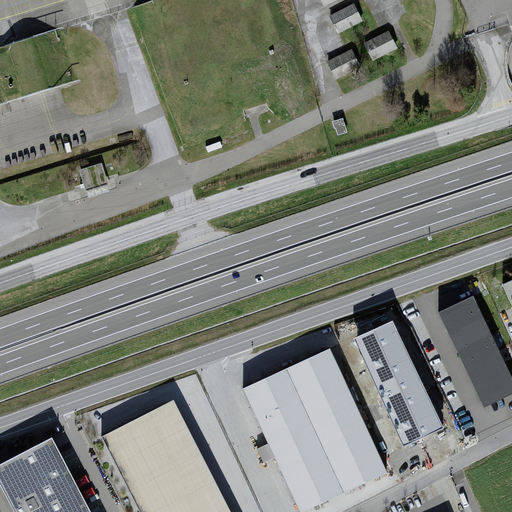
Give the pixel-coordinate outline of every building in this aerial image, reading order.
[(309,100),(277,0),(152,0),(154,3),(141,7),(182,140),(247,120),(244,111),(268,104),(271,112),(309,100)] [(363,22),(355,5),(331,17),(340,34),(363,22)] [(0,105),(62,86),(81,80),(65,29),(0,48),(0,105)] [(399,51),(389,32),(365,44),(375,63),(399,51)] [(361,68),(352,50),(349,52),(327,62),(336,81),(361,68)] [(343,119),(332,123),(335,130),(337,131),(338,137),(347,134),(343,119)] [(101,164),(80,171),(87,193),(108,187),(101,164)] [(511,379),(473,298),(440,314),(485,405),(511,392),(511,379)] [(392,324),(355,341),(403,444),(440,427),(392,324)] [(387,470),(330,346),(242,386),(267,441),(274,456),(299,510),(387,470)] [(230,511),(173,399),(101,435),(140,511),(230,511)] [(274,456),(267,441),(256,447),(262,462),(274,456)] [(89,511),(54,444),(0,471),(0,482),(15,511),(89,511)] [(421,452),(410,458),(415,469),(427,464),(421,452)]
